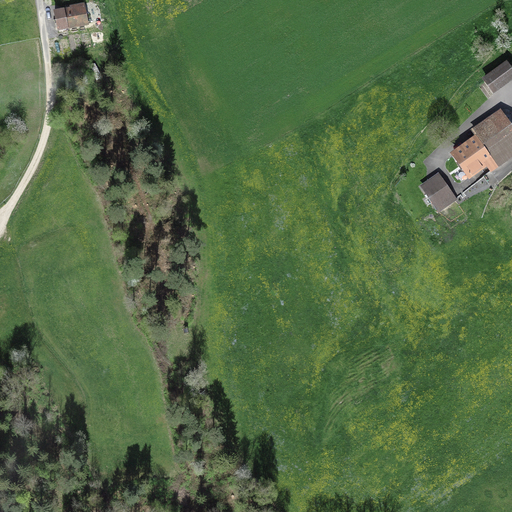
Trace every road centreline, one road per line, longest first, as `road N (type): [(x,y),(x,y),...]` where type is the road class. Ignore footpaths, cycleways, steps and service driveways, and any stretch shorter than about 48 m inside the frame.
road 1 (track): [(5,210),(34,319),(73,372),(90,417),(91,450)]
road 2 (track): [(5,210),(43,137),(45,59)]
